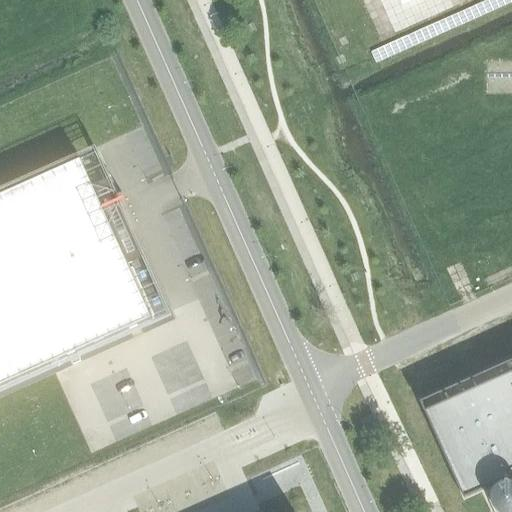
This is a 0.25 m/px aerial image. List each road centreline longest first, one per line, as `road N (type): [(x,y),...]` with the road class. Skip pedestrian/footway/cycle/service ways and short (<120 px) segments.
road 1 (unclassified): [(309,390),(136,0)]
road 2 (unclassified): [(511,302),(309,390)]
road 3 (unclassified): [(363,511),(309,390)]
